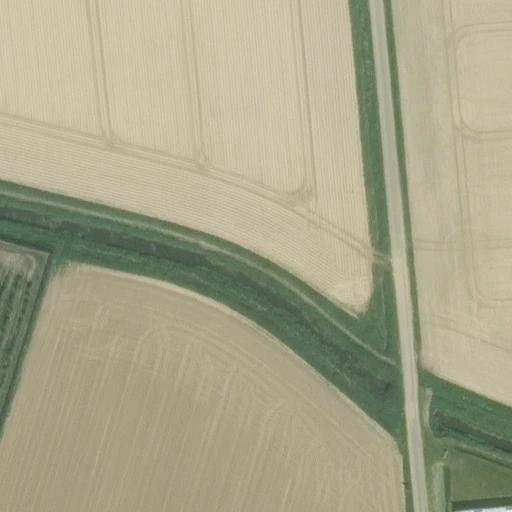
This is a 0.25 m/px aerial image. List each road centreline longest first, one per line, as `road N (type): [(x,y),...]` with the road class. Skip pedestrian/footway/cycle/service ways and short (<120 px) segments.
road 1 (track): [(511,430),(411,388),(220,254),(0,199)]
road 2 (unclassified): [(422,511),(375,0)]
